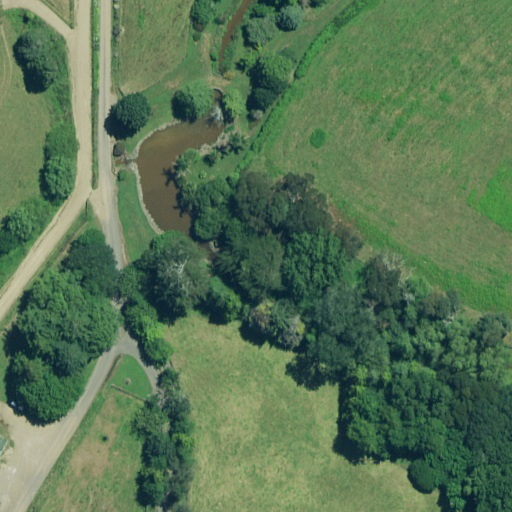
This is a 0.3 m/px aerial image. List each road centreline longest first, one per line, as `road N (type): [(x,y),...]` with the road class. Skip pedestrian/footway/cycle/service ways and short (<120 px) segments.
road 1 (unknown): [(104,0),(98,108),(110,311)]
road 2 (unknown): [(110,311),(96,374),(10,511)]
road 3 (unknown): [(110,311),(135,342),(157,407),(153,511)]
